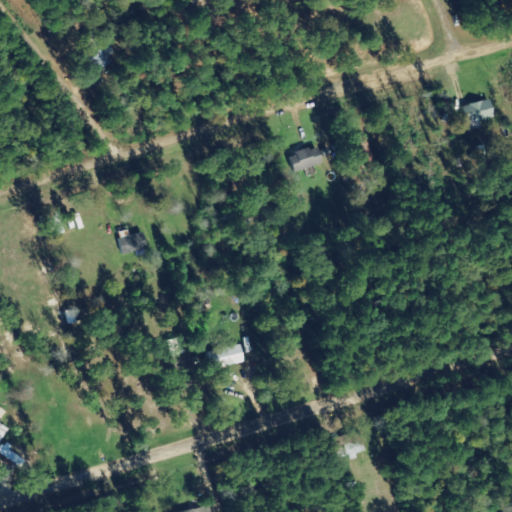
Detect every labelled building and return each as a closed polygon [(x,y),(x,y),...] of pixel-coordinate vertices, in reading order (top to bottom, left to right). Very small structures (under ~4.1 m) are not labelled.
[(101,69),(111,65),(108,58),(115,55),(104,29),(87,37),(101,69)] [(482,129),(481,121),(495,119),(492,101),(464,106),(468,132),(482,129)] [(295,174),(323,164),(317,147),(289,156),(295,174)] [(119,239),(122,254),(147,250),(144,234),(119,239)] [(207,352),(210,370),(245,365),(242,347),(207,352)] [(0,441),(9,429),(0,422),(0,441)] [(333,447),(337,460),(364,453),(361,440),(333,447)]
